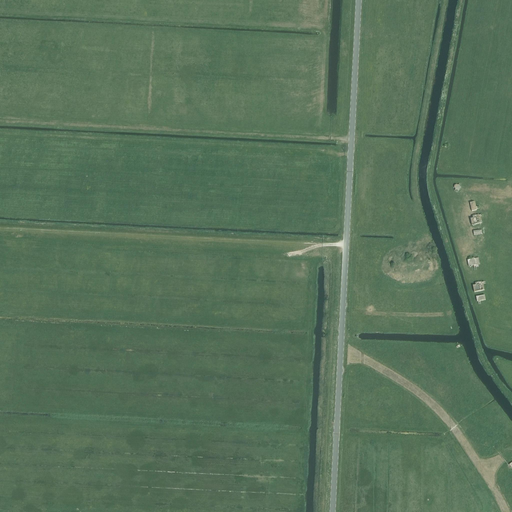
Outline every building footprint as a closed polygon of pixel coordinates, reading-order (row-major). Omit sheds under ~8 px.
[(470,212),(475,211),(475,210),(478,209),(476,209),(476,208),(478,208),(478,207),(475,208),(473,203),(472,203),(472,202),(471,203),(469,203),(470,212)] [(469,225),(470,225),(471,225),(471,226),(471,225),(472,225),(472,224),(475,224),(477,223),(477,224),(478,224),(478,223),(477,218),(481,217),(480,217),(478,217),(478,216),(480,216),(480,215),(475,216),(475,215),(470,216),(470,218),(468,219),(469,225)] [(475,269),(474,267),(472,259),(472,256),(471,256),(472,259),(471,259),(470,258),(470,260),(466,261),(465,261),(467,267),(467,268),(468,268),(469,268),(469,267),(472,266),(473,270),(473,268),(474,267),(474,269),(475,269)] [(484,283),(480,283),(474,284),(474,286),(471,286),(472,293),(482,291),(481,285),(485,284),(484,284),(482,284),(482,283),(484,283)] [(478,302),(484,301),(484,296),(475,297),(475,302),(476,302),(477,305),(477,302),(478,302),(478,305),(479,305),(478,302)]
